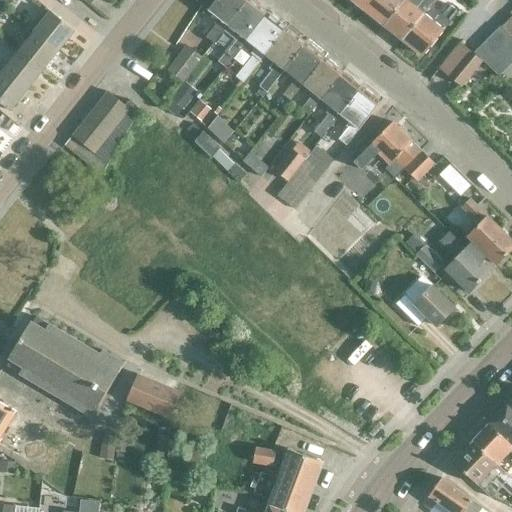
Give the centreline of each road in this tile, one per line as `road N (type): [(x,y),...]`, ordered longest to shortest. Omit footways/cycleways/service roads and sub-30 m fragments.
road 1 (residential): [(511,190),(413,92),(295,0)]
road 2 (residential): [(0,192),(152,0)]
road 3 (residential): [(367,511),(408,454),(511,349)]
